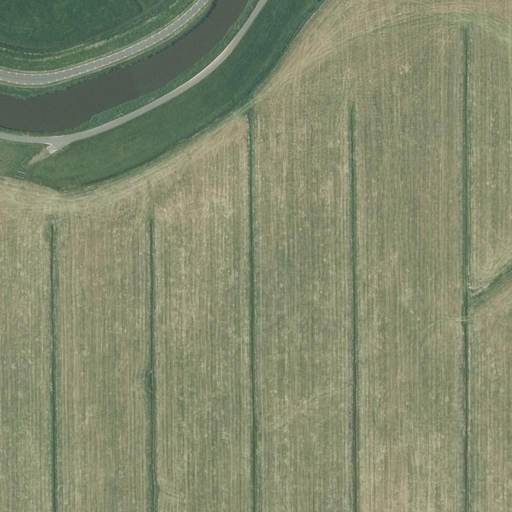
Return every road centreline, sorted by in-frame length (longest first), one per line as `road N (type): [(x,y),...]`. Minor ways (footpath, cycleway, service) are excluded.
road 1 (unclassified): [(0,135),(76,138),(164,99),(225,55),(264,0)]
road 2 (unclassified): [(0,75),(77,72),(135,50),(204,0)]
